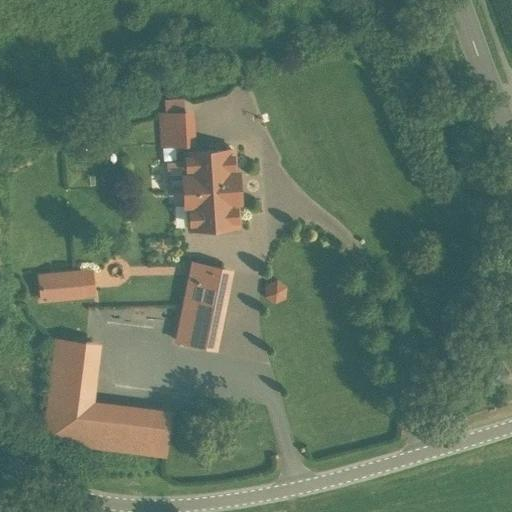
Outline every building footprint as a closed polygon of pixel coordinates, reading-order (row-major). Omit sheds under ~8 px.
[(230,151),(188,153),(188,176),(179,177),(180,210),(188,210),(188,234),(236,233),(234,209),(242,209),(240,175),(231,175),(230,151)] [(235,277),(192,267),(174,344),(218,354),(235,277)] [(80,272),(37,275),(39,300),(81,297),(80,272)] [(101,345),(56,339),(44,439),(154,453),(164,454),(169,410),(93,401),(101,345)] [(506,371),(500,363),(489,363),(484,372),(490,382),(501,381),(503,377),(504,374),(506,371)]
